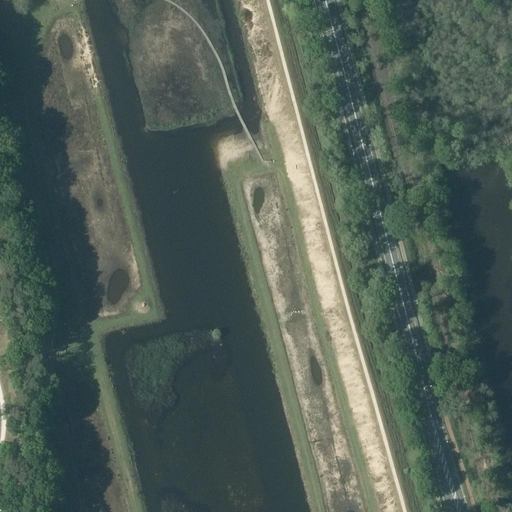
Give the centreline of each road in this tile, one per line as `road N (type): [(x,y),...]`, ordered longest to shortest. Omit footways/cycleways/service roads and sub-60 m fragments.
road 1 (primary): [(445,476),(325,0)]
road 2 (track): [(69,347),(29,154),(44,0)]
road 3 (track): [(112,511),(69,347)]
